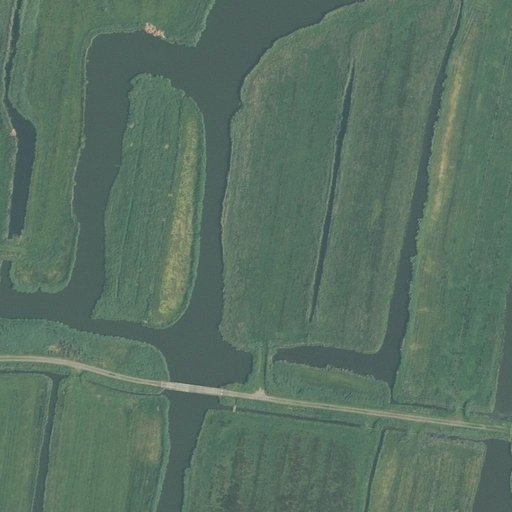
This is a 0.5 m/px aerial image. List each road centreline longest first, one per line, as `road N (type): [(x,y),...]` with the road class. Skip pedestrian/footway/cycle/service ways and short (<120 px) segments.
road 1 (track): [(511,432),(236,394)]
road 2 (track): [(0,359),(35,358),(230,393)]
